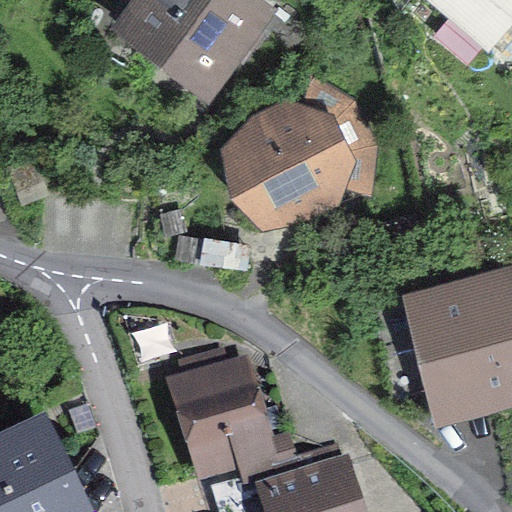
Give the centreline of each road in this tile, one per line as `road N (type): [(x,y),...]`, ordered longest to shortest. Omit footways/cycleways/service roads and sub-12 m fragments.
road 1 (residential): [(489,511),(310,364),(237,316),(133,280),(86,283),(69,298)]
road 2 (residential): [(69,298),(92,338),(145,511)]
